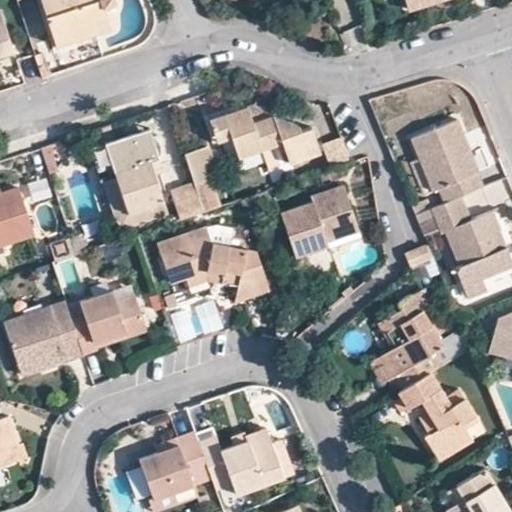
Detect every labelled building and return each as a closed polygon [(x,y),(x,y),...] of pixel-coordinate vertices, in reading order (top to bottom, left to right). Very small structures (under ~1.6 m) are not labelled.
[(108,24),(101,3),(108,0),(41,0),(52,33),(73,27),(75,35),(108,24)] [(401,0),(404,8),(433,0),(401,0)] [(0,49),(11,46),(0,12),(0,49)] [(52,33),(54,40),(75,35),(73,27),(52,33)] [(272,117),(276,108),(257,101),(253,110),(272,117)] [(267,151),(287,144),(291,153),(295,164),(324,154),(316,131),(307,133),(305,130),(272,117),(253,110),(251,109),(209,123),(216,145),(230,140),(237,162),(267,151)] [(475,174),(467,177),(453,142),(461,139),(453,116),(408,134),(429,187),(437,184),(444,202),(459,197),(482,188),(475,174)] [(109,152),(155,137),(152,128),(106,142),(109,152)] [(346,136),(324,145),(333,171),(356,163),(346,136)] [(165,200),(156,171),(153,161),(161,158),(155,137),(109,152),(118,179),(129,211),(165,200)] [(467,177),(475,174),(461,139),(453,142),(467,177)] [(267,151),(271,160),(291,153),(287,144),(267,151)] [(224,207),(206,150),(184,157),(194,186),(203,214),(224,207)] [(161,158),(153,161),(156,171),(165,168),(161,158)] [(117,222),(122,226),(129,227),(169,214),(165,200),(129,211),(118,179),(105,183),(117,222)] [(0,241),(31,231),(16,185),(0,190),(0,241)] [(329,241),(326,234),(358,222),(345,185),(313,197),(314,200),(282,212),(298,256),(330,244),(329,241)] [(203,214),(194,186),(175,192),(184,220),(203,214)] [(501,241),(491,243),(489,235),(500,231),(491,211),(468,220),(459,197),(444,202),(430,208),(439,230),(440,233),(445,231),(459,266),(454,268),(467,298),(483,292),(480,282),(511,269),(501,241)] [(410,205),(414,214),(425,210),(422,200),(410,205)] [(439,230),(430,208),(425,210),(414,214),(424,237),(439,230)] [(326,234),(329,241),(361,229),(358,222),(326,234)] [(226,272),(227,268),(242,270),(239,285),(236,301),(271,288),(259,251),(216,243),(212,234),(209,228),(162,244),(174,281),(190,277),(211,270),(226,272)] [(503,239),(500,231),(489,235),(491,243),(501,241),(503,239)] [(426,252),(421,242),(403,250),(407,261),(426,252)] [(227,268),(226,272),(211,270),(190,277),(193,287),(215,280),(239,285),(242,270),(227,268)] [(113,289),(116,300),(136,294),(132,283),(113,289)] [(136,294),(116,300),(113,289),(80,300),(86,318),(73,322),(84,354),(97,350),(96,347),(94,342),(127,331),(129,336),(148,330),(136,294)] [(442,363),(434,349),(443,344),(436,333),(432,325),(440,320),(421,289),(398,302),(401,308),(378,322),(392,347),(383,351),(394,370),(389,374),(398,390),(430,371),(442,363)] [(5,323),(22,374),(84,354),(73,322),(67,303),(5,323)] [(511,308),(493,316),(485,344),(511,351),(511,308)] [(432,325),(436,333),(445,329),(440,320),(432,325)] [(129,336),(127,331),(94,342),(96,347),(129,336)] [(443,344),(434,349),(442,363),(451,358),(443,344)] [(383,351),(371,358),(382,377),(389,374),(394,370),(383,351)] [(465,426),(477,419),(459,387),(445,396),(430,371),(398,390),(392,394),(402,409),(422,397),(428,407),(432,414),(422,419),(428,431),(424,433),(438,458),(471,438),(465,426)] [(418,412),(422,419),(432,414),(428,407),(418,412)] [(0,461),(18,456),(14,443),(18,441),(9,413),(0,415),(0,461)] [(242,433),(244,438),(232,442),(219,447),(214,434),(197,439),(210,475),(215,487),(233,481),(237,493),(270,480),(267,468),(290,460),(281,436),(269,440),(264,425),(242,433)] [(174,435),(176,442),(158,448),(139,455),(154,495),(173,488),(210,475),(197,439),(193,428),(174,435)] [(229,434),(232,442),(244,438),(242,433),(241,429),(229,434)] [(176,442),(174,435),(155,441),(158,448),(176,442)] [(267,468),(270,480),(294,471),(290,460),(267,468)] [(456,482),(463,496),(445,507),(447,511),(507,511),(511,510),(484,465),(456,482)] [(463,496),(456,482),(437,494),(445,507),(463,496)] [(149,497),(154,508),(178,500),(173,488),(154,495),(149,497)]
